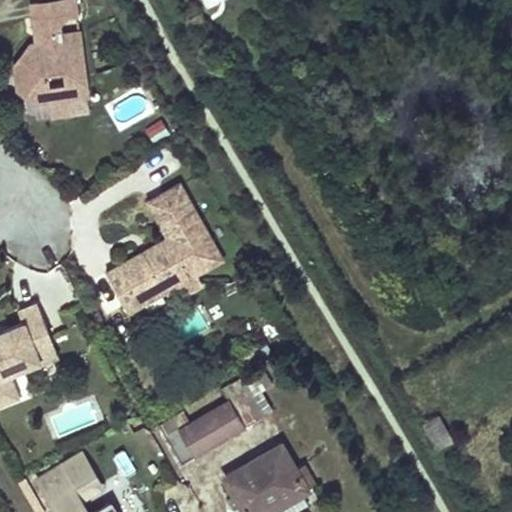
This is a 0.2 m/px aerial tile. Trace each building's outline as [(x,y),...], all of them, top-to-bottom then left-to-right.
[(72,0),(55,0),(57,16),(27,19),(30,49),(21,50),(11,65),(13,89),(27,102),(44,100),(46,117),(65,116),(65,105),(72,97),(82,98),(72,0)] [(57,16),(55,0),(50,0),(26,2),(27,19),(57,16)] [(191,16),(178,23),(187,39),(194,51),(207,44),(191,16)] [(217,253),(172,175),(137,196),(161,237),(103,270),(123,306),(217,253)] [(53,353),(31,300),(12,307),(18,321),(0,328),(0,401),(13,396),(4,373),(53,353)] [(259,367),(231,383),(243,402),(254,421),(268,412),(257,394),(270,386),(259,367)] [(184,414),(170,422),(156,431),(179,468),(254,421),(243,402),(195,432),(184,414)] [(451,443),(436,417),(421,426),(435,452),(451,443)] [(223,481),(235,502),(241,511),(266,511),(274,508),(299,492),(304,489),(292,470),(278,447),(223,481)] [(77,454),(37,479),(56,511),(112,511),(106,501),(88,511),(83,511),(75,499),(96,485),(77,454)] [(300,465),(292,470),(304,489),(312,484),(300,465)] [(299,492),(274,508),(276,511),(291,511),(306,503),(299,492)]
